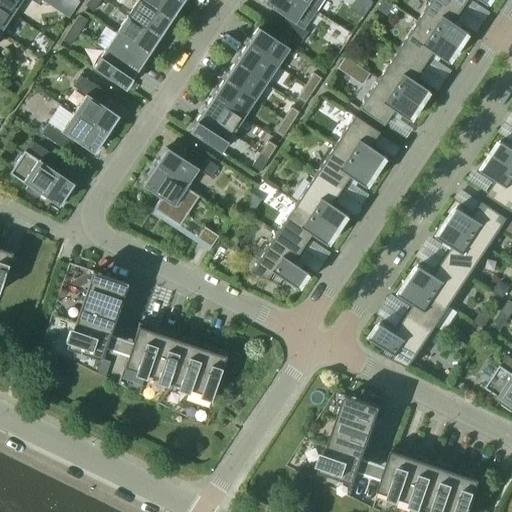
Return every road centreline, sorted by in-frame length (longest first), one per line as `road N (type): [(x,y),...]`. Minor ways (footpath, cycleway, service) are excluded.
road 1 (residential): [(511,13),(316,306)]
road 2 (residential): [(314,340),(348,323),(511,77)]
road 3 (residential): [(94,223),(95,197),(223,0)]
road 4 (residential): [(314,340),(108,242),(94,223)]
road 5 (residential): [(198,511),(0,415)]
road 6 (residential): [(511,436),(314,340)]
road 7 (residential): [(314,340),(203,511)]
